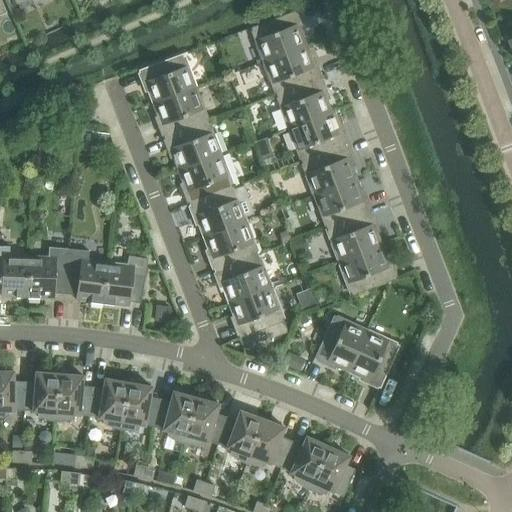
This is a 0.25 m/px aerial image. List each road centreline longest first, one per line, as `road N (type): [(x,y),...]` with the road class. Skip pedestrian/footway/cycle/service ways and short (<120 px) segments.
road 1 (residential): [(400,445),(459,317),(335,0)]
road 2 (residential): [(217,362),(118,91)]
road 3 (residential): [(0,334),(101,340),(217,362)]
road 4 (residential): [(217,362),(400,445)]
road 5 (residential): [(511,161),(452,0)]
road 6 (residential): [(511,495),(400,445)]
